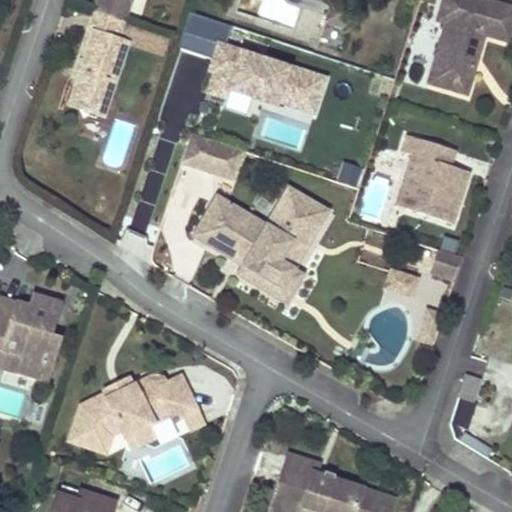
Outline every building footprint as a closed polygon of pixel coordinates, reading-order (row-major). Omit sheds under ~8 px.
[(93,0),(89,12),(117,22),(123,0),(93,0)] [(509,41),(511,30),(511,8),(483,0),(442,0),(437,19),(442,21),(425,80),(453,89),(456,77),(467,80),(481,32),(509,41)] [(342,7),(329,2),(323,19),(337,24),(342,21),(344,13),(342,7)] [(89,12),(74,56),(80,57),(88,33),(111,41),(117,22),(89,12)] [(225,26),(185,14),(175,44),(208,54),(205,66),(210,68),(204,88),(220,92),(222,84),(271,99),(272,96),(311,108),(323,70),(221,38),(225,26)] [(96,113),(119,43),(111,41),(88,33),(80,57),(74,56),(70,69),(76,71),(65,103),(73,106),(78,115),(81,108),(96,113)] [(456,77),(453,89),(464,92),(467,80),(456,77)] [(210,170),(220,140),(186,130),(177,160),(210,170)] [(403,207),(449,222),(466,171),(448,165),(435,161),(440,146),(405,134),(399,150),(410,154),(404,173),(413,176),(403,207)] [(440,146),(435,161),(448,165),(453,150),(440,146)] [(361,167),(343,161),(335,182),(354,189),(361,167)] [(403,207),(413,176),(404,173),(394,204),(403,207)] [(264,221),(214,192),(195,223),(211,232),(205,242),(224,252),(234,237),(249,246),(240,261),(234,272),(251,282),(257,272),(280,285),(292,263),(280,256),(292,235),(303,218),(316,225),(328,205),(287,181),(264,221)] [(303,218),(292,235),(306,243),(316,225),(303,218)] [(211,232),(195,223),(190,233),(205,242),(211,232)] [(234,237),(224,252),(240,261),(249,246),(234,237)] [(431,275),(454,281),(459,258),(437,252),(431,275)] [(284,300),(303,268),(292,263),(280,285),(257,272),(251,282),(284,300)] [(416,278),(390,269),(384,285),(410,294),(416,278)] [(27,307),(0,298),(0,347),(17,353),(11,369),(31,376),(37,357),(47,360),(55,336),(48,333),(58,303),(31,294),(27,307)] [(442,308),(426,302),(415,335),(431,341),(442,308)] [(17,353),(0,347),(0,364),(11,369),(17,353)] [(41,379),(47,360),(37,357),(31,376),(41,379)] [(479,377),(462,372),(453,396),(471,402),(479,377)] [(77,409),(66,443),(103,455),(109,437),(117,433),(120,439),(127,442),(143,434),(145,426),(162,418),(165,423),(190,410),(174,378),(159,386),(157,381),(148,378),(125,390),(112,396),(110,392),(77,409)] [(123,386),(110,392),(112,396),(125,390),(123,386)] [(127,442),(120,439),(126,451),(151,438),(145,426),(143,434),(127,442)] [(292,452),(269,508),(279,511),(299,511),(302,505),(320,511),(323,511),(385,511),(391,497),(334,481),(336,476),(318,468),(320,464),(292,452)] [(110,511),(113,502),(78,491),(75,501),(55,494),(48,511),(110,511)]
